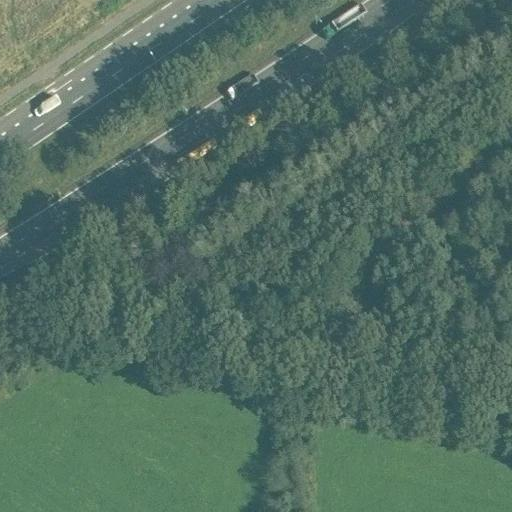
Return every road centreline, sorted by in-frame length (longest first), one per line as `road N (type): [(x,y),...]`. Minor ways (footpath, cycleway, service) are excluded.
road 1 (primary): [(0,252),(390,0)]
road 2 (primary): [(221,0),(0,152)]
